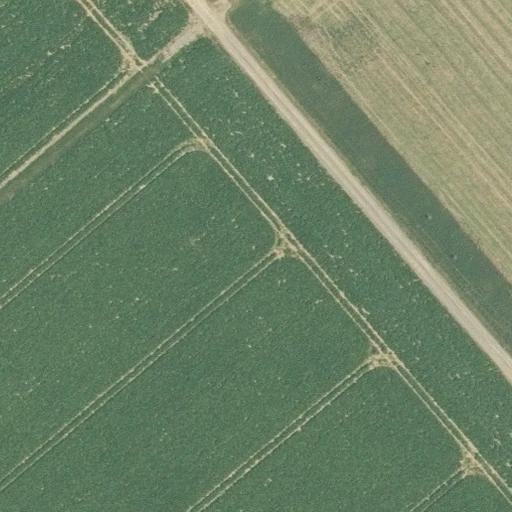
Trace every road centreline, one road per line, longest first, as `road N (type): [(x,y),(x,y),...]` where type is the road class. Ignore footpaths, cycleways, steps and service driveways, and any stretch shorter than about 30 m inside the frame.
road 1 (track): [(190,0),(511,371)]
road 2 (track): [(238,0),(0,202)]
